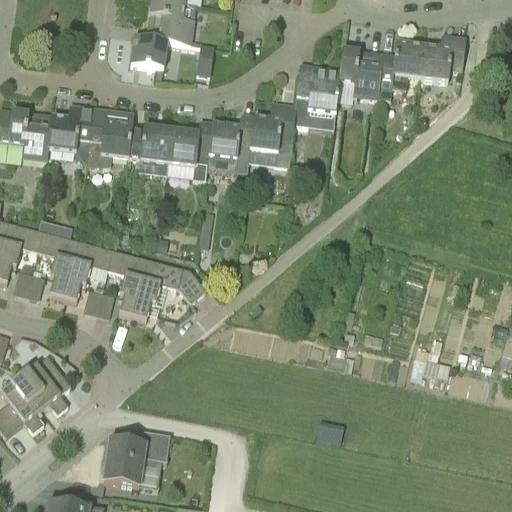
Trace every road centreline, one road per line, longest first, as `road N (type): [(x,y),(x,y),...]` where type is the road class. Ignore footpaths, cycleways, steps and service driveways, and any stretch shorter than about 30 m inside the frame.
road 1 (residential): [(130,386),(473,94),(484,10)]
road 2 (residential): [(84,87),(177,100),(218,95),(320,27)]
road 3 (residential): [(0,492),(130,386)]
road 4 (residential): [(0,318),(78,337),(130,386)]
road 5 (residential): [(484,10),(388,18),(355,2)]
